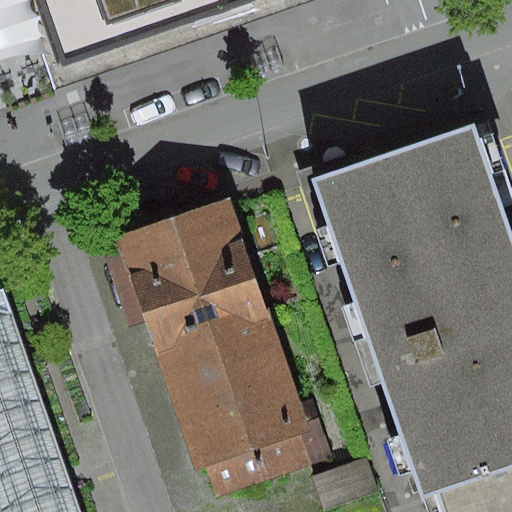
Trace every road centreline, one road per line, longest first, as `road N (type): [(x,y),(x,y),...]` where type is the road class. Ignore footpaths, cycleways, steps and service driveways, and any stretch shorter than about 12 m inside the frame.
road 1 (tertiary): [(46,182),(511,16)]
road 2 (residential): [(155,511),(46,182)]
